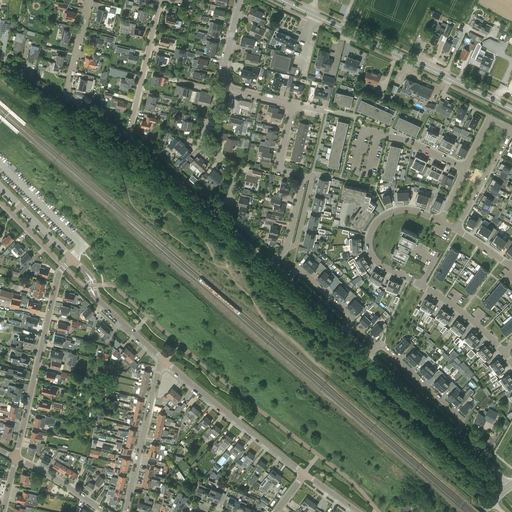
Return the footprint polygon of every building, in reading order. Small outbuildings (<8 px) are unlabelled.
[(214,11),(213,16),(223,18),(225,11),(221,10),(221,9),(219,8),(219,6),(211,4),(210,9),(214,11)] [(110,5),(109,12),(115,14),(117,7),(110,5)] [(248,16),(259,21),(258,24),(266,27),(264,26),(266,21),(261,18),(263,13),(252,8),(248,16)] [(106,18),(107,12),(98,9),(96,16),(97,16),(96,21),(103,23),(105,18),(106,18)] [(65,19),(73,21),(73,20),(74,20),(75,17),(74,17),(75,12),(67,10),(65,19)] [(141,10),(138,10),(138,12),(135,12),(134,17),(136,18),(139,19),(145,21),(147,11),(141,10)] [(166,21),(166,22),(175,24),(174,25),(181,27),(182,21),(177,20),(178,17),(177,17),(177,16),(172,15),(171,16),(167,15),(167,19),(166,18),(165,21),(166,21)] [(479,31),(480,29),(479,29),(482,24),(483,20),(477,17),(475,21),(472,19),(470,25),(473,27),(472,27),(479,31)] [(133,35),(141,37),(143,30),(140,30),(140,29),(135,28),(136,24),(124,21),(121,20),(119,25),(123,26),(122,28),(128,29),(129,27),(131,28),(130,34),(133,35)] [(9,30),(10,25),(0,22),(0,38),(1,32),(4,33),(5,29),(9,30)] [(221,30),(222,24),(214,22),(211,22),(209,28),(210,28),(221,30)] [(261,39),(265,30),(266,27),(258,24),(257,27),(253,25),(249,33),(261,39)] [(436,44),(441,34),(443,35),(446,26),(442,24),(438,32),(435,31),(433,33),(430,41),(436,44)] [(443,35),(448,37),(453,27),(448,24),(443,35)] [(479,31),(487,34),(488,33),(489,34),(491,30),(491,29),(491,28),(491,27),(491,26),(490,25),(487,24),(486,26),(482,24),(479,29),(480,29),(479,31)] [(197,35),(207,37),(208,37),(209,34),(211,34),(211,35),(219,37),(221,30),(210,28),(208,34),(198,31),(197,33),(195,32),(195,34),(197,34),(197,35)] [(22,51),(25,40),(28,30),(25,29),(22,34),(17,32),(14,41),(15,41),(13,50),(17,51),(17,50),(22,51)] [(70,35),(71,31),(63,29),(61,40),(68,42),(69,35),(70,35)] [(284,42),(287,36),(278,32),(275,38),(273,37),(270,44),(274,45),(277,39),(284,42)] [(483,39),(476,35),(474,39),(478,41),(477,44),(480,43),(481,42),(483,39)] [(287,36),(284,42),(287,44),(286,46),(292,49),(297,40),(287,36)] [(90,38),(89,44),(97,46),(102,48),(103,43),(102,43),(103,41),(99,40),(100,38),(99,38),(94,37),(93,38),(90,38)] [(173,45),(175,39),(166,37),(165,38),(162,37),(160,44),(168,46),(169,44),(173,45)] [(240,46),(253,49),(252,51),(260,53),(261,53),(261,50),(258,50),(259,47),(253,45),(255,40),(242,37),(240,46)] [(464,48),(460,56),(466,59),(471,49),(472,50),(474,51),(478,41),(474,39),(472,38),(472,39),(470,42),(467,50),(464,48)] [(449,51),(452,44),(453,41),(449,39),(448,42),(446,41),(443,48),(449,51)] [(216,49),(218,43),(207,40),(207,41),(206,41),(206,43),(209,44),(208,47),(216,49)] [(482,47),(480,43),(477,44),(471,57),(475,60),(480,50),(480,51),(482,47)] [(38,59),(40,51),(38,50),(39,47),(31,45),(30,51),(28,51),(27,58),(28,58),(28,60),(34,62),(35,59),(38,59)] [(129,53),(130,50),(116,46),(114,46),(113,48),(116,49),(116,50),(119,51),(124,53),(123,53),(122,54),(121,55),(120,55),(120,56),(121,57),(121,58),(122,59),(123,59),(124,59),(125,59),(126,58),(127,59),(127,61),(135,63),(136,62),(137,62),(137,60),(136,59),(137,56),(132,55),(132,54),(129,53)] [(208,47),(206,53),(215,55),(216,49),(208,47)] [(292,66),(295,55),(275,50),(273,56),(270,68),(290,73),(295,74),(296,67),(292,66)] [(316,64),(316,66),(316,67),(317,68),(319,68),(321,68),(322,67),(322,66),(325,66),(324,71),(329,72),(330,68),(332,60),(329,59),(328,57),(329,53),(326,52),(325,51),(324,51),(323,51),(322,51),(319,50),(316,64)] [(258,65),(260,56),(260,53),(252,51),(251,54),(247,53),(245,62),(258,65)] [(95,65),(96,62),(99,62),(100,56),(92,54),(91,58),(86,57),(83,66),(90,67),(94,68),(95,65)] [(155,62),(161,64),(161,65),(163,66),(165,65),(166,65),(167,64),(168,63),(169,61),(170,58),(164,56),(157,54),(155,62)] [(55,63),(62,64),(64,56),(57,55),(55,63)] [(353,59),(347,56),(345,63),(342,62),(340,68),(343,69),(344,66),(350,68),(353,59)] [(488,69),(492,61),(493,58),(488,56),(487,59),(482,56),(480,61),(481,62),(480,65),(488,69)] [(207,67),(209,60),(199,58),(197,65),(207,67)] [(357,68),(359,61),(353,59),(350,68),(356,71),(355,73),(358,74),(360,69),(357,68)] [(63,65),(62,64),(55,63),(54,63),(53,69),(61,71),(63,65)] [(118,76),(118,75),(122,76),(122,75),(126,76),(127,72),(110,67),(109,74),(118,76)] [(194,73),(192,78),(204,80),(205,74),(199,72),(200,69),(192,67),(192,68),(189,67),(189,71),(191,72),(194,73)] [(247,77),(246,83),(251,84),(253,78),(256,79),(259,69),(253,68),(252,71),(242,69),(241,76),(247,77)] [(377,86),(381,75),(372,71),(371,73),(367,71),(364,79),(368,81),(368,83),(377,86)] [(169,81),(177,82),(178,76),(165,73),(164,76),(170,78),(169,81)] [(289,75),(285,74),(285,75),(280,73),(279,77),(275,76),(272,88),(280,89),(281,85),(287,86),(287,87),(289,75)] [(85,90),(86,86),(91,88),(93,80),(94,76),(86,74),(85,79),(81,78),(78,88),(85,90)] [(121,78),(119,89),(128,91),(129,87),(130,87),(132,78),(128,77),(128,76),(126,76),(122,75),(122,79),(121,78)] [(151,83),(158,85),(161,86),(163,77),(153,75),(151,83)] [(292,83),(293,76),(289,75),(287,87),(290,88),(289,91),(294,93),(301,95),(303,86),(292,83)] [(334,86),(336,78),(323,75),(321,82),(334,86)] [(415,96),(420,84),(406,79),(401,90),(415,96)] [(432,90),(420,84),(415,96),(428,101),(432,90)] [(189,100),(192,89),(176,85),(175,92),(185,94),(183,99),(189,100)] [(324,91),(315,89),(313,98),(320,99),(320,98),(329,100),(332,88),(329,87),(328,89),(325,88),(324,91)] [(75,89),(73,94),(82,100),(85,95),(75,89)] [(201,91),(201,92),(197,91),(195,102),(210,105),(213,94),(201,91)] [(342,93),(336,92),(334,102),(339,104),(342,93)] [(339,104),(345,105),(347,94),(342,93),(339,104)] [(160,94),(159,97),(171,100),(170,103),(172,103),(173,97),(160,94)] [(345,105),(351,106),(353,96),(347,94),(345,105)] [(156,103),(156,100),(159,100),(160,97),(148,95),(147,101),(159,104),(156,103)] [(120,112),(121,108),(125,109),(126,103),(123,102),(124,101),(112,98),(110,106),(116,108),(116,111),(120,112)] [(251,110),(252,103),(242,100),(235,98),(232,112),(239,113),(240,108),(251,110)] [(362,100),(357,109),(363,112),(367,102),(366,102),(362,100)] [(450,112),(454,104),(445,100),(441,107),(438,106),(436,109),(443,113),(445,110),(450,112)] [(154,112),(155,106),(158,107),(159,104),(147,101),(145,108),(150,109),(150,111),(154,112)] [(371,104),(368,103),(367,102),(363,112),(368,114),(372,104),(371,104)] [(431,114),(435,105),(431,103),(431,104),(427,102),(424,108),(426,109),(425,112),(429,114),(431,114)] [(377,106),(373,105),(372,104),(368,114),(373,117),(377,107),(377,106)] [(280,121),(282,114),(277,113),(278,109),(269,106),(267,114),(272,115),(271,119),(280,121)] [(382,109),(378,107),(377,107),(373,117),(378,119),(383,109),(382,109)] [(467,109),(461,107),(456,117),(461,120),(460,123),(463,124),(464,122),(464,123),(466,117),(464,116),(467,109)] [(387,111),(383,110),(383,109),(378,119),(383,121),(388,111),(387,111)] [(383,121),(389,124),(393,114),(389,112),(388,111),(383,121)] [(167,122),(169,114),(161,112),(159,119),(167,122)] [(189,120),(190,115),(183,113),(181,119),(183,119),(181,129),(185,130),(184,133),(188,134),(187,136),(188,136),(190,131),(193,121),(189,120)] [(149,129),(149,128),(152,129),(154,123),(150,123),(151,122),(156,123),(157,119),(147,116),(146,121),(142,120),(141,127),(145,128),(144,131),(148,132),(149,129)] [(479,119),(473,116),(470,121),(468,120),(464,127),(467,128),(468,127),(474,129),(476,126),(477,126),(479,122),(478,122),(479,119)] [(241,134),(245,121),(230,117),(228,124),(235,125),(237,125),(237,128),(236,128),(235,133),(241,134)] [(404,119),(399,117),(395,126),(400,129),(405,119),(404,119)] [(405,119),(400,129),(405,131),(410,121),(405,119)] [(347,128),(349,123),(338,120),(337,126),(347,128)] [(415,124),(410,121),(405,131),(411,134),(415,124)] [(266,136),(277,138),(278,131),(273,130),(274,127),(265,124),(264,128),(268,129),(266,136)] [(420,126),(415,124),(411,134),(416,136),(420,126)] [(337,126),(335,131),(346,134),(347,128),(337,126)] [(307,136),(307,132),(311,133),(311,131),(308,130),(298,127),(297,134),(307,136)] [(422,132),(425,133),(422,139),(428,141),(433,131),(425,127),(422,132)] [(335,131),(334,137),(344,139),(346,134),(335,131)] [(438,134),(433,131),(428,141),(434,144),(436,139),(439,140),(441,134),(439,133),(438,134)] [(238,145),(239,140),(230,138),(231,134),(223,132),(221,138),(227,140),(225,149),(233,151),(234,144),(238,145)] [(305,142),(306,138),(309,139),(310,137),(307,136),(297,134),(295,140),(305,142)] [(441,142),(439,147),(444,149),(449,140),(448,140),(443,137),(444,136),(441,134),(439,140),(441,141),(441,142)] [(273,144),(275,145),(277,138),(266,136),(265,142),(261,141),(260,145),(272,148),(273,144)] [(169,145),(173,148),(177,152),(176,152),(185,160),(192,153),(184,145),(185,144),(176,137),(169,145)] [(344,139),(334,137),(333,142),(343,145),(344,139)] [(455,142),(449,139),(448,140),(449,140),(444,149),(450,152),(452,147),(455,148),(458,142),(455,141),(455,142)] [(304,148),(304,145),(308,145),(308,143),(305,142),(295,140),(294,146),(304,148)] [(343,145),(333,142),(331,148),(342,150),(343,145)] [(459,150),(457,155),(462,158),(464,156),(465,156),(467,152),(466,152),(468,147),(462,144),(460,143),(457,149),(459,150)] [(400,153),(401,147),(391,145),(389,150),(400,153)] [(270,162),(272,153),(269,152),(270,149),(260,146),(258,154),(262,155),(261,160),(270,162)] [(302,154),(303,151),(306,151),(307,149),(304,148),(294,146),(292,152),(302,154)] [(330,153),(340,156),(342,150),(331,148),(330,153)] [(398,158),(400,153),(389,150),(388,156),(398,158)] [(305,155),(302,154),(292,152),(291,159),(300,162),(302,157),(305,158),(305,155)] [(330,153),(328,159),(340,162),(340,161),(339,161),(340,156),(330,153)] [(185,162),(182,166),(184,168),(185,169),(190,162),(191,163),(201,172),(208,164),(198,155),(194,160),(190,156),(185,162)] [(397,164),(398,158),(388,156),(387,161),(397,164)] [(421,158),(416,156),(413,161),(410,159),(408,165),(410,166),(411,165),(417,168),(421,158)] [(424,166),(427,161),(421,158),(417,168),(420,169),(418,173),(423,175),(424,173),(427,168),(424,166)] [(340,162),(328,159),(329,160),(328,165),(339,168),(340,162)] [(183,160),(176,167),(179,169),(180,168),(181,167),(182,166),(185,162),(184,161),(183,160)] [(385,167),(396,169),(397,164),(387,161),(385,167)] [(499,164),(498,167),(498,168),(508,173),(509,173),(511,168),(511,164),(508,163),(507,165),(505,164),(501,162),(500,164),(499,164)] [(438,166),(432,164),(430,169),(427,168),(424,173),(433,178),(434,176),(433,176),(438,166)] [(434,176),(439,179),(438,180),(441,181),(444,176),(441,174),(443,169),(438,166),(433,176),(434,176)] [(383,172),(394,175),(396,169),(385,167),(384,172),(383,172)] [(497,171),(495,173),(499,175),(501,176),(499,179),(505,182),(506,182),(507,180),(506,179),(509,173),(508,173),(498,168),(498,167),(496,170),(497,171)] [(214,169),(210,174),(207,171),(202,176),(206,180),(207,178),(216,186),(223,178),(214,169)] [(247,175),(245,184),(255,186),(256,182),(257,182),(258,178),(260,179),(262,172),(249,169),(247,175)] [(383,172),(381,178),(392,181),(393,175),(394,176),(394,175),(383,172)] [(454,174),(449,172),(446,177),(444,176),(441,181),(440,184),(445,186),(446,183),(449,185),(451,181),(452,182),(454,178),(453,177),(454,174)] [(331,181),(319,178),(318,184),(329,187),(331,181)] [(491,180),(489,183),(490,184),(499,189),(500,189),(502,186),(504,187),(507,183),(506,182),(505,182),(499,179),(498,181),(497,180),(493,178),(491,180)] [(279,189),(288,191),(290,185),(288,184),(288,182),(282,180),(279,189)] [(488,187),(487,189),(491,191),(492,192),(490,194),(496,197),(498,198),(501,194),(498,192),(500,189),(499,189),(490,184),(489,183),(487,186),(488,187)] [(328,193),(329,187),(318,184),(317,190),(328,193)] [(367,190),(344,185),(342,196),(366,202),(365,205),(352,224),(362,230),(375,211),(372,209),(375,204),(370,201),(372,193),(366,192),(367,190)] [(273,199),(280,200),(281,197),(287,198),(288,191),(279,189),(279,192),(277,192),(276,195),(274,194),(273,197),(269,196),(269,197),(268,198),(272,199),(272,198),(273,199)] [(420,204),(424,193),(424,194),(425,192),(419,190),(415,202),(420,204)] [(385,202),(386,206),(392,204),(388,192),(382,193),(383,198),(383,199),(384,203),(385,202)] [(424,193),(420,204),(427,206),(430,195),(424,194),(424,193)] [(482,196),(480,199),(481,199),(491,205),(493,202),(495,203),(498,198),(496,197),(490,194),(489,197),(488,196),(484,194),(483,196),(482,196)] [(241,205),(247,207),(248,201),(251,202),(252,197),(246,195),(245,198),(239,197),(237,204),(241,205)] [(325,205),(326,199),(315,196),(314,202),(325,205)] [(441,205),(440,204),(443,199),(437,197),(436,198),(434,196),(431,202),(434,203),(431,209),(437,211),(439,208),(440,209),(441,205)] [(280,200),(273,199),(272,198),(272,199),(270,204),(275,205),(273,210),(283,212),(285,205),(280,203),(280,200)] [(479,203),(478,205),(483,208),(482,210),(488,214),(490,211),(488,210),(491,205),(481,199),(480,199),(478,202),(479,203)] [(314,202),(312,208),(323,211),(325,205),(314,202)] [(239,213),(243,214),(242,217),(248,218),(249,213),(246,212),(248,207),(247,207),(241,205),(239,213)] [(281,220),(283,212),(273,210),(272,215),(267,214),(266,219),(267,220),(273,221),(275,222),(276,219),(281,220)] [(318,222),(320,216),(311,214),(309,220),(318,222)] [(467,223),(466,226),(471,229),(474,224),(477,226),(480,219),(481,218),(477,215),(475,218),(472,216),(469,220),(469,219),(467,223)] [(479,227),(476,232),(481,236),(487,227),(487,226),(482,223),(483,221),(480,219),(477,226),(479,227)] [(272,225),(273,221),(267,220),(266,224),(271,225),(269,233),(278,235),(279,230),(277,229),(277,226),(272,225)] [(309,220),(308,226),(318,228),(319,222),(318,222),(309,220)] [(487,227),(481,236),(486,239),(490,234),(492,236),(496,230),(492,227),(490,229),(487,227)] [(417,235),(403,228),(403,229),(401,228),(400,231),(402,232),(398,239),(400,240),(398,245),(396,244),(393,251),(391,250),(389,254),(391,255),(401,259),(400,261),(403,263),(404,261),(405,261),(410,250),(408,249),(410,244),(412,245),(415,239),(417,239),(419,236),(417,235)] [(494,237),(491,242),(496,246),(502,238),(499,235),(501,233),(496,230),(492,236),(494,237)] [(318,235),(306,232),(305,238),(315,240),(315,241),(316,241),(318,235)] [(275,246),(278,235),(269,233),(268,239),(270,240),(269,245),(275,246)] [(6,247),(14,239),(9,235),(6,238),(5,237),(2,240),(3,241),(1,243),(6,247)] [(502,238),(496,246),(501,250),(504,246),(505,245),(507,247),(511,241),(507,237),(505,240),(502,238)] [(303,244),(314,246),(315,241),(315,240),(305,238),(303,244)] [(23,251),(24,250),(17,243),(12,248),(19,255),(23,251)] [(451,247),(449,252),(456,257),(459,258),(462,254),(459,252),(451,247)] [(449,252),(446,257),(454,261),(456,257),(449,252)] [(28,253),(27,253),(21,260),(22,261),(21,263),(24,267),(31,260),(30,260),(32,257),(30,255),(29,253),(28,253)] [(311,255),(302,264),(307,268),(316,259),(311,255)] [(350,264),(354,262),(357,267),(366,261),(363,256),(355,261),(354,258),(348,261),(350,264)] [(446,257),(443,261),(451,266),(453,267),(456,263),(454,261),(446,257)] [(316,259),(307,268),(311,272),(316,267),(319,270),(324,265),(320,262),(320,263),(316,259)] [(366,261),(357,267),(360,273),(370,267),(366,261)] [(443,261),(440,266),(448,271),(451,266),(443,261)] [(34,264),(30,267),(32,269),(31,270),(39,272),(38,275),(47,277),(47,276),(48,275),(48,274),(47,273),(48,270),(44,269),(45,268),(36,266),(34,264)] [(324,265),(319,270),(322,273),(317,278),(322,282),(329,274),(329,275),(330,274),(325,270),(327,268),(324,265)] [(440,266),(438,271),(445,275),(448,271),(440,266)] [(481,266),(478,271),(485,276),(488,271),(481,266)] [(374,271),(368,279),(374,282),(374,283),(379,274),(374,271)] [(438,271),(435,276),(443,280),(445,275),(438,271)] [(475,274),(474,275),(482,280),(485,276),(478,271),(477,271),(475,274)] [(472,273),(469,278),(471,279),(478,285),(482,280),(474,275),(472,273)] [(329,274),(322,282),(326,286),(333,278),(329,275),(329,274)] [(373,284),(379,287),(384,277),(379,274),(374,283),(374,282),(373,284)] [(469,278),(466,282),(468,284),(475,289),(478,285),(471,279),(469,278)] [(385,290),(391,292),(395,282),(390,279),(385,290)] [(30,286),(30,287),(44,290),(44,287),(45,287),(46,285),(45,285),(45,284),(33,281),(32,284),(32,286),(30,286)] [(391,292),(397,295),(401,284),(395,282),(391,292)] [(501,282),(497,286),(504,292),(508,288),(501,282)] [(337,296),(345,287),(340,283),(332,292),(337,296)] [(468,284),(465,288),(472,294),(475,289),(468,284)] [(345,287),(337,296),(341,300),(346,295),(349,298),(353,293),(350,290),(350,291),(345,286),(345,287)] [(497,286),(494,290),(501,296),(504,292),(497,286)] [(43,293),(44,290),(30,287),(29,288),(31,289),(30,294),(42,297),(42,296),(43,296),(44,294),(43,293)] [(33,300),(27,299),(27,297),(24,296),(21,296),(13,294),(13,293),(0,288),(0,298),(11,301),(10,305),(18,308),(20,302),(27,304),(27,307),(31,308),(30,310),(39,312),(39,311),(40,310),(40,309),(39,308),(40,305),(32,303),(33,300)] [(494,290),(490,294),(497,300),(501,296),(494,290)] [(72,301),(73,298),(77,299),(77,295),(74,294),(74,293),(70,293),(65,292),(64,296),(63,298),(64,299),(72,301)] [(353,293),(349,298),(352,301),(347,306),(351,310),(360,301),(355,297),(357,296),(353,293)] [(490,294),(487,298),(493,304),(497,300),(490,294)] [(487,298),(483,302),(490,308),(493,304),(487,298)] [(420,308),(425,312),(431,302),(426,299),(420,308)] [(360,301),(351,310),(356,314),(364,305),(360,301)] [(425,312),(430,315),(436,305),(431,302),(425,312)] [(71,311),(72,308),(62,306),(61,309),(60,313),(67,315),(68,311),(71,311)] [(97,321),(94,320),(95,317),(92,314),(94,312),(89,307),(88,308),(87,307),(83,311),(84,312),(83,313),(88,319),(87,323),(93,325),(92,327),(95,327),(97,321)] [(442,308),(435,318),(440,321),(447,312),(442,308)] [(440,321),(445,325),(452,316),(447,312),(440,321)] [(38,319),(30,317),(31,316),(27,315),(25,324),(32,326),(33,325),(36,326),(38,319)] [(373,323),(379,318),(376,315),(374,317),(372,315),(368,318),(365,315),(360,321),(363,324),(362,324),(362,325),(364,327),(365,327),(365,326),(366,326),(371,321),(373,323)] [(18,321),(19,317),(16,316),(15,318),(13,317),(12,320),(4,318),(3,321),(20,327),(22,323),(18,321)] [(457,319),(450,328),(454,332),(462,323),(457,319)] [(69,329),(69,326),(66,325),(67,324),(58,322),(57,329),(65,331),(66,328),(69,329)] [(78,324),(73,322),(71,328),(72,328),(72,330),(83,332),(84,327),(78,326),(78,324)] [(98,327),(98,328),(96,330),(99,333),(100,332),(101,333),(102,333),(103,332),(106,334),(103,338),(105,340),(109,335),(107,333),(110,330),(103,322),(98,327)] [(375,335),(378,332),(381,336),(387,324),(385,322),(381,327),(377,324),(371,331),(375,335)] [(454,332),(459,336),(466,327),(462,323),(454,332)] [(504,325),(500,328),(506,335),(510,332),(504,325)] [(471,331),(463,340),(468,344),(476,336),(471,331)] [(24,343),(32,345),(33,337),(29,337),(29,335),(25,334),(25,336),(20,335),(19,341),(13,340),(12,343),(11,343),(10,347),(20,350),(22,351),(23,346),(23,347),(24,343)] [(54,343),(58,344),(58,345),(68,347),(69,343),(62,341),(63,336),(55,334),(53,341),(54,342),(54,343)] [(468,344),(472,348),(480,340),(476,336),(468,344)] [(409,342),(405,338),(396,348),(400,352),(403,349),(405,352),(413,343),(410,340),(409,342)] [(412,344),(408,349),(410,352),(405,357),(410,361),(419,351),(414,347),(415,347),(412,344)] [(485,345),(476,352),(481,357),(489,349),(485,345)] [(126,347),(120,353),(117,349),(113,354),(118,359),(122,355),(125,357),(130,351),(131,350),(129,349),(128,349),(126,347)] [(481,357),(485,362),(493,354),(489,349),(481,357)] [(25,358),(21,357),(22,352),(16,350),(15,355),(10,354),(9,359),(12,359),(11,363),(19,365),(20,364),(27,365),(28,364),(29,362),(28,361),(28,359),(25,358)] [(60,363),(61,362),(62,357),(68,359),(68,357),(69,352),(63,351),(63,353),(51,350),(49,357),(53,358),(52,361),(50,367),(60,369),(60,368),(62,369),(64,364),(61,364),(61,363),(60,363)] [(130,351),(125,357),(128,360),(133,364),(135,362),(132,359),(135,356),(133,353),(132,351),(131,352),(130,351)] [(419,351),(410,361),(414,365),(419,360),(422,362),(424,360),(426,357),(424,355),(423,355),(419,351)] [(71,352),(69,352),(68,357),(70,358),(69,365),(75,366),(78,354),(71,353),(71,352)] [(102,353),(98,352),(96,358),(106,360),(108,353),(102,352),(102,353)] [(497,359),(489,365),(493,370),(501,364),(497,359)] [(424,374),(433,364),(428,360),(420,370),(424,374)] [(465,370),(468,366),(462,361),(459,365),(465,370)] [(433,364),(424,374),(428,378),(437,368),(433,364)] [(497,375),(505,369),(501,364),(493,370),(497,375)] [(135,367),(132,365),(131,367),(129,368),(127,371),(132,373),(135,367)] [(459,366),(456,368),(462,374),(465,371),(459,366)] [(13,375),(16,376),(24,378),(25,372),(17,370),(10,369),(10,372),(8,371),(7,374),(6,374),(4,379),(12,381),(12,380),(16,381),(17,377),(13,376),(13,375)] [(443,373),(440,370),(440,371),(438,373),(436,375),(439,378),(434,383),(438,387),(447,378),(443,373)] [(55,373),(47,371),(46,375),(45,375),(45,377),(45,378),(51,380),(50,382),(57,383),(58,378),(59,378),(59,379),(66,380),(68,373),(61,371),(60,375),(55,373)] [(511,378),(509,374),(499,380),(503,385),(511,378)] [(447,378),(438,387),(442,391),(447,386),(450,388),(454,383),(452,381),(451,382),(447,378)] [(506,390),(511,386),(511,378),(503,385),(506,390)] [(454,383),(450,388),(453,391),(448,396),(452,400),(459,392),(455,389),(457,386),(454,383)] [(41,393),(49,395),(49,397),(53,398),(54,396),(55,396),(56,389),(43,386),(41,393)] [(172,398),(177,392),(172,388),(167,394),(172,398)] [(465,393),(466,394),(468,397),(470,395),(473,391),(470,388),(465,393)] [(20,394),(7,391),(6,394),(13,396),(12,399),(19,400),(20,394)] [(459,392),(452,400),(456,404),(461,399),(464,401),(468,397),(466,394),(465,395),(461,391),(459,392)] [(173,404),(176,406),(178,403),(177,403),(182,396),(177,392),(172,398),(175,401),(174,403),(173,404)] [(470,395),(468,397),(464,401),(461,404),(464,407),(462,409),(466,413),(473,406),(469,402),(473,398),(470,395)] [(48,410),(50,403),(39,400),(37,407),(48,410)] [(188,421),(190,418),(193,420),(200,411),(194,406),(190,411),(189,410),(186,413),(187,414),(184,417),(188,421)] [(477,419),(475,423),(481,426),(483,423),(484,423),(485,421),(486,421),(492,424),(498,413),(489,408),(487,411),(485,416),(482,415),(479,413),(476,419),(477,419)] [(4,409),(3,412),(3,413),(4,413),(4,414),(9,415),(8,418),(14,419),(16,413),(7,411),(7,409),(4,409)] [(158,418),(171,422),(172,419),(165,417),(166,414),(159,413),(158,418)] [(138,422),(139,419),(128,416),(127,418),(130,419),(129,423),(137,425),(138,425),(139,423),(138,422)] [(206,416),(202,421),(198,425),(196,424),(192,428),(197,432),(200,428),(202,425),(206,428),(212,421),(206,416)] [(43,421),(45,421),(44,422),(49,423),(50,419),(45,417),(45,418),(41,417),(41,418),(35,417),(34,425),(42,426),(43,421)] [(0,422),(0,425),(4,426),(3,431),(11,433),(13,426),(3,424),(3,423),(0,422)] [(155,430),(168,434),(169,431),(163,430),(163,426),(157,425),(155,430)] [(212,428),(208,432),(207,434),(206,432),(202,436),(206,439),(212,433),(216,436),(222,430),(216,425),(213,429),(212,428)] [(0,438),(0,436),(2,437),(10,439),(11,433),(3,431),(2,435),(1,434),(0,436),(0,438)] [(32,431),(30,439),(32,439),(40,441),(41,435),(46,436),(47,433),(37,431),(36,432),(32,431)] [(123,440),(133,442),(133,441),(134,441),(135,439),(134,439),(135,436),(118,432),(117,432),(116,435),(124,437),(123,440)] [(223,438),(220,441),(218,443),(216,441),(209,450),(214,453),(218,449),(217,448),(220,445),(225,449),(233,439),(232,439),(233,438),(230,437),(227,435),(224,439),(223,438)] [(116,444),(132,448),(133,445),(134,444),(133,443),(133,442),(123,440),(123,443),(116,442),(116,444)] [(154,444),(152,443),(151,449),(158,451),(164,452),(164,450),(161,449),(162,445),(159,444),(160,442),(155,441),(154,444)] [(243,454),(240,452),(244,447),(238,442),(234,447),(233,446),(231,449),(229,451),(227,449),(222,455),(227,459),(232,453),(238,459),(243,454)] [(131,451),(132,448),(116,444),(117,444),(116,448),(122,449),(121,452),(131,454),(131,453),(132,453),(132,451),(131,451)] [(33,454),(34,450),(39,451),(39,450),(41,451),(42,446),(35,445),(35,447),(28,446),(27,453),(33,454)] [(42,459),(41,460),(47,463),(50,458),(51,458),(52,455),(48,453),(50,449),(45,447),(43,451),(42,452),(39,458),(42,459)] [(157,454),(167,456),(168,453),(164,452),(158,451),(151,449),(150,455),(151,456),(151,458),(156,459),(157,454)] [(57,469),(58,469),(61,463),(63,460),(59,458),(62,452),(58,451),(55,457),(57,458),(52,466),(55,467),(55,468),(55,469),(56,469),(57,469)] [(239,459),(235,463),(239,467),(247,457),(251,461),(255,456),(249,451),(245,456),(244,455),(240,460),(239,459)] [(63,473),(71,459),(70,458),(67,462),(66,461),(66,462),(63,460),(61,463),(58,469),(58,470),(59,471),(60,471),(61,471),(63,473)] [(73,460),(71,459),(63,473),(69,476),(72,470),(69,468),(71,464),(73,460)] [(258,469),(261,471),(263,469),(267,465),(261,460),(257,464),(255,467),(258,469)] [(128,468),(129,465),(115,462),(113,471),(120,473),(121,470),(126,471),(127,467),(128,468)] [(147,468),(160,471),(160,470),(163,471),(164,468),(154,466),(155,464),(148,462),(147,468)] [(268,480),(266,482),(269,484),(277,473),(272,469),(268,474),(269,474),(266,478),(268,480)] [(72,470),(69,476),(69,477),(70,478),(71,478),(74,479),(77,474),(78,474),(80,471),(78,470),(76,472),(72,470)] [(277,473),(269,484),(266,482),(263,487),(268,491),(273,483),(276,485),(278,482),(282,477),(277,473)] [(144,480),(159,483),(160,481),(151,478),(152,475),(145,474),(144,480)] [(249,482),(252,485),(259,477),(255,474),(249,482)] [(87,482),(84,486),(88,488),(88,489),(89,490),(90,489),(91,490),(94,485),(90,482),(92,478),(89,476),(86,481),(87,482)] [(95,483),(99,487),(105,479),(100,476),(95,483)] [(116,487),(123,488),(124,482),(117,481),(114,480),(111,479),(110,482),(113,483),(114,484),(116,484),(116,487)] [(202,495),(205,486),(199,483),(197,486),(199,487),(196,493),(202,495)] [(205,486),(202,495),(207,497),(211,489),(205,486)] [(216,491),(211,489),(207,497),(213,500),(216,491)] [(16,500),(24,502),(37,505),(39,495),(29,493),(23,491),(22,496),(17,495),(16,500)] [(120,500),(121,494),(108,491),(107,494),(111,494),(111,492),(114,493),(113,499),(120,500)] [(222,503),(224,497),(226,494),(222,492),(222,493),(216,491),(213,500),(218,502),(222,503)] [(176,497),(179,499),(185,502),(188,497),(179,492),(176,497)] [(230,497),(226,506),(232,508),(234,502),(236,499),(230,497)] [(308,507),(312,501),(306,497),(300,505),(304,508),(306,505),(308,507)] [(177,504),(182,507),(185,502),(179,499),(177,504)] [(147,502),(146,502),(145,504),(143,510),(148,511),(149,511),(153,501),(148,500),(147,502)] [(241,501),(240,504),(237,510),(241,511),(242,511),(245,506),(246,503),(241,501)] [(256,511),(255,511),(258,511),(262,505),(264,507),(266,504),(262,501),(260,503),(256,511)] [(312,511),(318,505),(312,501),(308,507),(310,508),(308,510),(308,511),(307,511),(312,511)] [(145,504),(139,502),(137,508),(143,510),(145,504)] [(234,502),(232,508),(237,510),(240,504),(234,502)]
